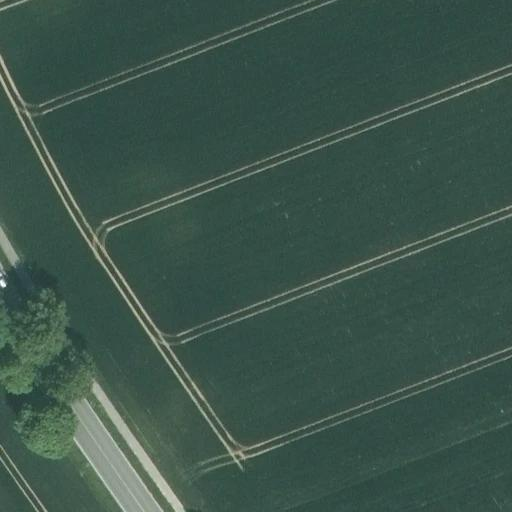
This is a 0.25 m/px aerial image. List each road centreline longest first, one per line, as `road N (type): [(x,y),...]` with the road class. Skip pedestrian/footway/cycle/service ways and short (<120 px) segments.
road 1 (track): [(511,417),(264,511)]
road 2 (primary): [(0,295),(144,511)]
